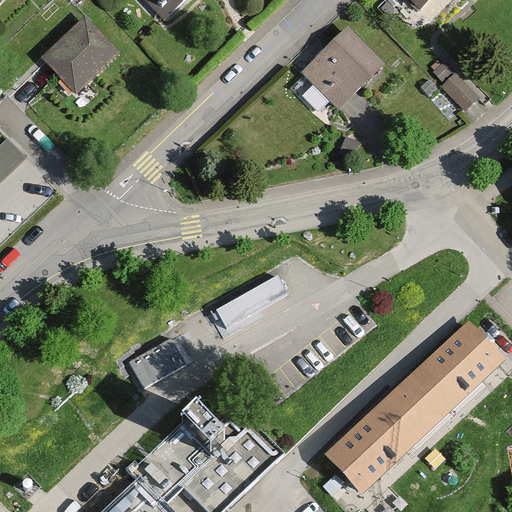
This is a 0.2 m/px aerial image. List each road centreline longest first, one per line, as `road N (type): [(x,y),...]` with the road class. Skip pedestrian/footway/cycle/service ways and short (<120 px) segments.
road 1 (residential): [(511,119),(420,184),(189,228),(95,217)]
road 2 (residential): [(95,217),(323,0)]
road 3 (residential): [(0,304),(95,217)]
